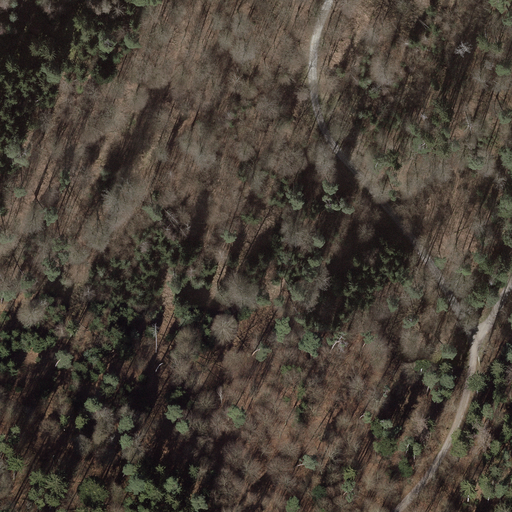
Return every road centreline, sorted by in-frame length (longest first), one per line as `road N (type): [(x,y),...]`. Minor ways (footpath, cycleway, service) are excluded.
road 1 (track): [(247,0),(218,80),(173,147),(0,338)]
road 2 (track): [(479,346),(426,255),(321,124),(313,67),(330,0)]
road 3 (track): [(394,511),(441,457),(479,346),(511,284)]
